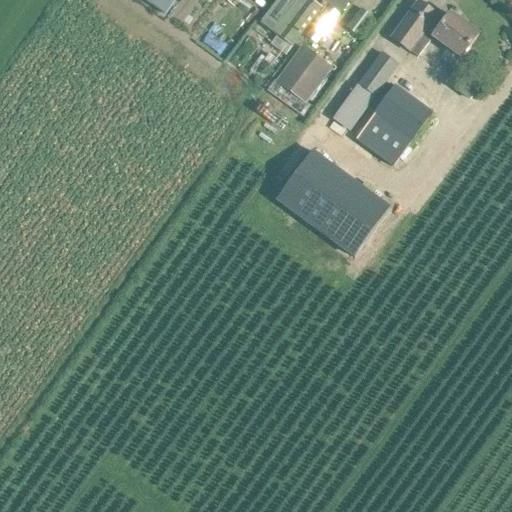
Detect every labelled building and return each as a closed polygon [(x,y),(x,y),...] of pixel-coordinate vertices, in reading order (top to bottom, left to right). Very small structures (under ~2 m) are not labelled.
[(145,0),(166,15),(177,0),(145,0)] [(322,11),(307,0),(278,0),(261,24),(293,49),(322,11)] [(352,0),(331,0),(327,7),(328,9),(339,16),(340,17),(352,0)] [(479,36),(450,15),(444,24),(434,17),(436,15),(420,3),(408,19),(392,41),(409,52),(410,51),(418,57),(429,42),(420,36),(424,30),(433,37),(432,38),(463,59),(467,52),(479,36)] [(328,9),(306,39),(316,47),(339,16),(328,9)] [(360,9),(347,29),(362,39),(375,20),(360,9)] [(302,47),(275,84),(305,106),(332,69),(302,47)] [(381,53),(333,119),(350,131),(397,65),(381,53)] [(271,54),(266,61),(272,66),(278,59),(271,54)] [(393,169),(432,114),(391,84),(386,91),(391,95),(357,143),(393,169)] [(275,202),(353,260),(364,245),(374,231),(390,209),(313,152),(275,202)] [(374,231),(364,245),(373,252),(384,238),(374,231)]
